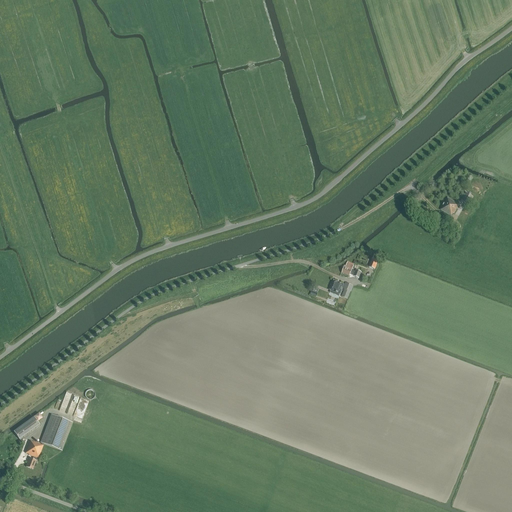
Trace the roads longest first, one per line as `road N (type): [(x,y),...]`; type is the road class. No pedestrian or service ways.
road 1 (unclassified): [(0,358),(137,258),(318,197),(511,27)]
road 2 (unclassified): [(0,406),(142,301),(332,234)]
road 3 (track): [(61,312),(0,111)]
